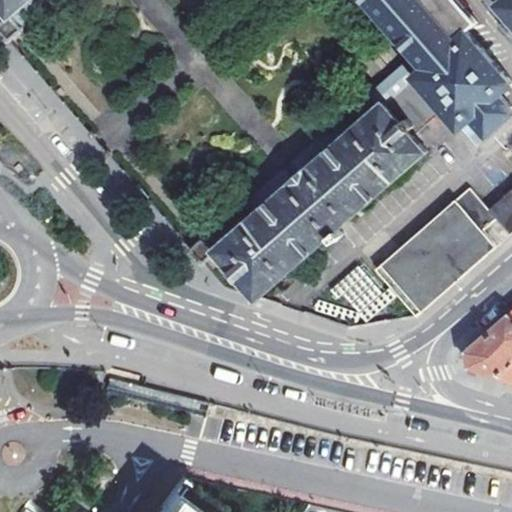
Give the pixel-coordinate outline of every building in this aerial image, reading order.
[(0,0),(0,3),(11,16),(13,18),(33,0),(0,0)] [(33,0),(13,18),(23,31),(58,0),(33,0)] [(368,0),(416,55),(427,67),(417,77),(387,102),(415,135),(445,109),(463,130),(476,119),(492,136),(511,117),(511,105),(503,95),(511,87),(511,79),(469,31),(468,29),(479,20),(462,0),(368,0)] [(511,0),(504,0),(498,6),(511,20),(511,0)] [(11,16),(0,25),(0,29),(4,35),(11,42),(23,31),(13,18),(11,16)] [(427,67),(416,55),(206,238),(217,251),(387,102),(417,77),(427,67)] [(415,135),(387,102),(217,251),(218,252),(257,297),(260,298),(430,152),(415,135)] [(509,237),(490,214),(471,191),(377,272),(417,318),(509,237)] [(511,194),(490,214),(509,237),(511,234),(511,194)] [(206,238),(193,249),(205,263),(218,252),(217,251),(206,238)] [(335,290),(356,304),(373,280),(352,266),(335,290)] [(470,367),(502,377),(511,363),(511,314),(469,352),(470,360),(470,367)] [(511,380),(511,363),(502,377),(511,380)] [(231,511),(184,477),(158,511),(231,511)]
